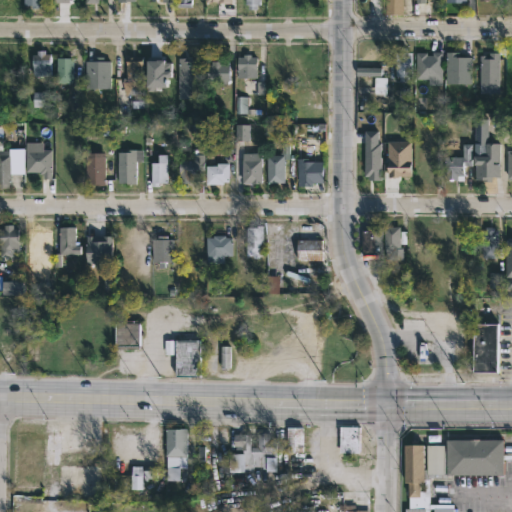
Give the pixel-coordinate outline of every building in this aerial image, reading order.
[(39,0),(39,8),(23,7),(23,0),(39,0)] [(164,0),(164,3),(166,3),(166,7),(164,7),(165,7),(165,11),(163,11),(163,15),(145,15),(145,0),(164,0)] [(184,8),(176,8),(176,0),(190,0),(191,8),(184,8)] [(256,4),(257,9),(247,10),(247,6),(244,6),(243,0),(260,0),(260,4),(256,4)] [(402,0),(403,5),(402,15),(385,15),(385,0),(402,0)] [(406,48),(406,53),(410,53),(411,77),(407,77),(407,82),(399,82),(399,77),(394,77),(394,52),(399,52),(399,49),(406,48)] [(44,50),(44,54),(48,54),(49,75),(31,76),(30,54),(35,54),(35,51),(44,50)] [(441,52),(441,79),(415,79),(415,53),(426,53),(426,56),(432,56),(432,52),(441,52)] [(446,84),(470,84),(470,53),(446,53),(446,84)] [(498,94),(479,94),(480,56),(488,56),(488,53),(499,53),(498,94)] [(250,54),(250,56),(255,56),(255,77),(236,77),(236,56),(242,56),(242,54),(250,54)] [(129,96),(122,96),(121,79),(125,79),(124,57),(141,56),(142,95),(129,96)] [(73,83),(57,83),(57,58),(73,58),(73,83)] [(87,62),(87,90),(111,89),(111,62),(104,62),(104,58),(93,58),(93,62),(87,62)] [(179,59),(178,100),(198,100),(198,61),(189,61),(189,59),(179,59)] [(150,61),(170,61),(170,71),(175,71),(175,78),(170,78),(170,90),(150,90),(150,61)] [(220,62),(220,65),(228,65),(227,82),(206,81),(206,65),(210,65),(210,62),(220,62)] [(356,68),(381,68),(381,77),(356,77),(356,68)] [(387,78),(386,95),(374,95),(374,78),(387,78)] [(249,141),(249,125),(235,125),(235,141),(249,141)] [(362,130),(362,175),(378,175),(378,130),(362,130)] [(386,140),(410,140),(410,175),(386,176),(386,140)] [(26,142),(43,142),(43,149),(53,149),(54,179),(43,179),(43,174),(40,174),(40,172),(27,172),(26,142)] [(472,144),(471,167),(463,167),(463,181),(445,180),(446,157),(447,157),(447,156),(449,156),(449,157),(459,157),(459,144),(460,142),(472,144)] [(474,182),(474,143),(499,144),(499,178),(492,178),(492,182),(474,182)] [(283,185),(267,185),(267,159),(267,155),(281,156),(281,144),(289,144),(289,160),(284,160),(283,185)] [(7,184),(7,189),(0,189),(0,150),(10,150),(10,184),(7,184)] [(135,163),(135,185),(117,184),(116,152),(125,152),(125,150),(142,150),(142,163),(135,163)] [(244,184),(241,184),(241,154),(260,153),(260,184),(244,184)] [(184,186),(178,186),(178,161),(193,161),(193,155),(203,155),(203,183),(188,183),(188,185),(184,185),(184,186)] [(104,157),(104,185),(86,185),(86,182),(85,182),(84,157),(104,157)] [(297,187),(297,162),(298,159),(309,159),(309,163),(323,162),(323,183),(311,183),(311,187),(297,187)] [(151,188),(150,188),(150,163),(166,163),(166,183),(159,183),(159,188),(151,188)] [(220,184),(207,184),(207,165),(228,164),(228,182),(220,184)] [(13,224),(13,227),(17,227),(18,250),(11,250),(12,255),(0,255),(0,228),(3,228),(2,225),(13,224)] [(74,226),(74,241),(78,241),(78,244),(80,244),(80,253),(61,253),(61,266),(53,266),(53,252),(59,252),(59,225),(74,226)] [(259,255),(259,257),(245,255),(246,226),(262,225),(262,255),(259,255)] [(399,227),(399,230),(406,230),(406,243),(400,243),(400,247),(402,247),(402,258),(383,258),(383,225),(399,225),(399,227)] [(493,226),(493,230),(497,230),(497,257),(481,257),(480,230),(485,230),(484,226),(493,226)] [(366,228),(366,230),(378,230),(378,254),(361,254),(361,228),(366,228)] [(167,234),(167,237),(172,237),(172,260),(151,261),(151,238),(157,238),(157,234),(167,234)] [(225,234),(225,236),(232,236),(232,255),(223,254),(223,262),(206,262),(206,236),(212,236),(212,234),(225,234)] [(88,264),(114,264),(114,236),(88,236),(88,264)] [(322,260),(296,260),(296,239),(322,239),(322,260)] [(270,294),(285,294),(285,278),(270,278),(270,294)] [(3,282),(24,282),(24,296),(2,296),(3,282)] [(139,345),(114,345),(114,319),(139,319),(139,345)] [(497,372),(473,372),(473,322),(497,322),(497,372)] [(112,365),(112,324),(93,324),(93,365),(112,365)] [(199,338),(199,375),(174,375),(174,354),(164,354),(163,339),(199,338)] [(221,346),(230,346),(230,369),(221,369),(221,346)] [(19,424),(18,490),(45,490),(46,424),(19,424)] [(288,452),(287,452),(287,426),(302,427),(302,452),(288,452)] [(359,435),(359,453),(339,452),(339,426),(358,426),(358,435),(359,435)] [(186,427),(185,467),(165,467),(166,455),(164,455),(165,427),(186,427)] [(249,449),(250,447),(257,447),(257,433),(270,433),(270,442),(275,442),(275,466),(252,466),(252,471),(228,471),(228,452),(242,453),(242,451),(233,451),(233,432),(249,432),(249,449)] [(48,467),(104,467),(104,455),(63,455),(63,434),(48,433),(48,467)] [(511,458),(504,458),(504,473),(452,473),(452,477),(428,477),(430,478),(430,503),(453,503),(453,511),(433,511),(433,508),(429,508),(429,511),(404,511),(404,508),(408,508),(408,496),(406,496),(406,482),(403,482),(403,443),(423,443),(423,469),(426,469),(426,444),(444,444),(444,449),(447,449),(447,439),(503,439),(503,453),(511,453),(511,458)] [(158,480),(158,469),(134,469),(134,490),(146,490),(146,480),(158,480)]
